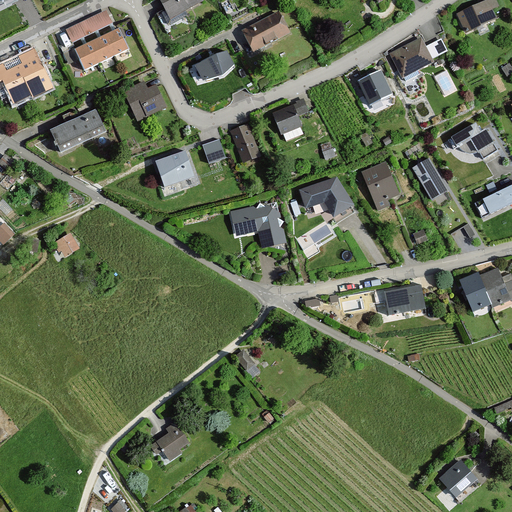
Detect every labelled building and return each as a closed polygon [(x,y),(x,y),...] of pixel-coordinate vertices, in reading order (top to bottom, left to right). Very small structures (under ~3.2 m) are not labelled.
[(13,0),(0,0),(0,8),(15,2),(13,0)] [(202,0),(158,0),(167,18),(203,1),(202,0)] [(496,0),(481,0),(455,11),(464,33),(504,16),(496,0)] [(66,27),(72,42),(114,24),(108,9),(66,27)] [(280,11),(238,35),(249,55),(292,31),(280,11)] [(117,26),(73,46),(84,69),(127,50),(117,26)] [(419,34),(388,51),(403,78),(434,60),(419,34)] [(428,44),(434,57),(449,50),(443,37),(428,44)] [(34,49),(0,64),(0,75),(13,104),(51,87),(34,49)] [(227,52),(195,68),(203,83),(223,80),(234,67),(227,52)] [(380,70),(356,82),(370,110),(394,98),(380,70)] [(143,78),(121,89),(136,119),(166,105),(156,83),(147,87),(143,78)] [(292,101),(270,112),(284,141),(306,131),(292,101)] [(95,107),(47,128),(58,153),(107,132),(95,107)] [(482,119),(443,141),(452,155),(465,162),(483,162),(502,153),(482,119)] [(247,122),(228,130),(243,163),(261,155),(247,122)] [(222,137),(204,143),(210,162),(228,157),(222,137)] [(179,148),(151,158),(162,189),(190,179),(179,148)] [(10,165),(14,155),(5,152),(1,162),(10,165)] [(428,156),(411,166),(431,201),(448,191),(428,156)] [(385,159),(362,170),(379,203),(401,192),(385,159)] [(339,179),(304,187),(311,214),(345,206),(339,179)] [(511,183),(474,202),(482,219),(511,204),(511,183)] [(276,201),(230,212),(235,235),(258,230),(262,249),(286,243),(276,201)] [(0,225),(0,238),(5,244),(17,232),(6,220),(0,225)] [(426,228),(415,232),(419,242),(429,238),(426,228)] [(52,244),(62,259),(79,249),(69,233),(52,244)] [(511,297),(498,265),(463,280),(478,316),(511,301),(511,297)] [(421,286),(385,293),(389,316),(425,310),(421,286)] [(247,347),(238,354),(252,376),(262,370),(247,347)] [(177,425),(148,443),(162,464),(191,446),(177,425)] [(238,447),(230,453),(238,464),(246,458),(238,447)] [(461,458),(438,477),(456,498),(478,479),(461,458)] [(120,499),(110,509),(112,511),(125,511),(129,509),(120,499)] [(195,511),(188,502),(174,511),(195,511)]
